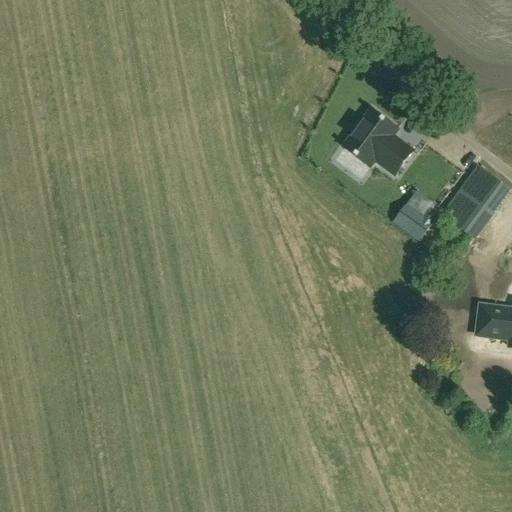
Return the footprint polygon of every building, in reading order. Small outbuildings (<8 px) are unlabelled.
[(373,120),(342,156),(367,176),(372,171),(391,188),(409,165),(389,148),(395,138),(373,120)] [(511,144),(503,157),(511,162),(511,144)] [(485,240),(511,196),(511,183),(484,166),(451,219),(485,240)] [(469,275),(483,286),(501,263),(487,252),(469,275)] [(452,298),(459,310),(471,303),(464,290),(452,298)] [(511,311),(482,311),(482,336),(511,336),(511,311)]
